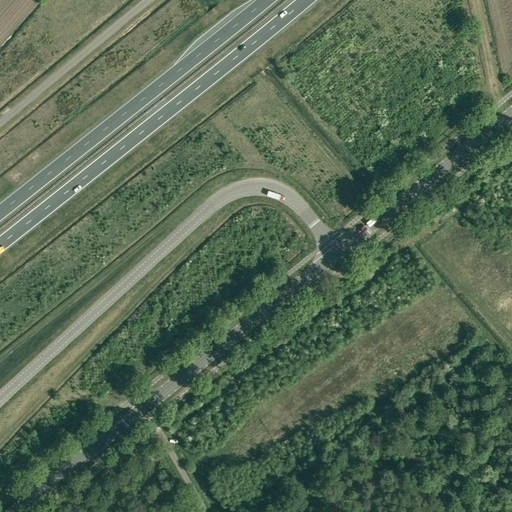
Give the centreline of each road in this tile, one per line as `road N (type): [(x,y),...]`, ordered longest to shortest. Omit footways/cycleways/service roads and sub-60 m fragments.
road 1 (tertiary): [(339,251),(283,193),(269,186),(234,190),(0,397)]
road 2 (unknown): [(511,167),(163,441)]
road 3 (trunk): [(0,245),(307,0)]
road 4 (trunk): [(265,0),(0,213)]
road 5 (tertiary): [(139,412),(339,251)]
road 6 (tertiary): [(339,251),(511,113)]
road 7 (unclassified): [(146,0),(0,122)]
road 8 (tertiary): [(15,511),(139,412)]
road 9 (track): [(501,121),(476,0)]
road 10 (unclassified): [(204,511),(139,412)]
